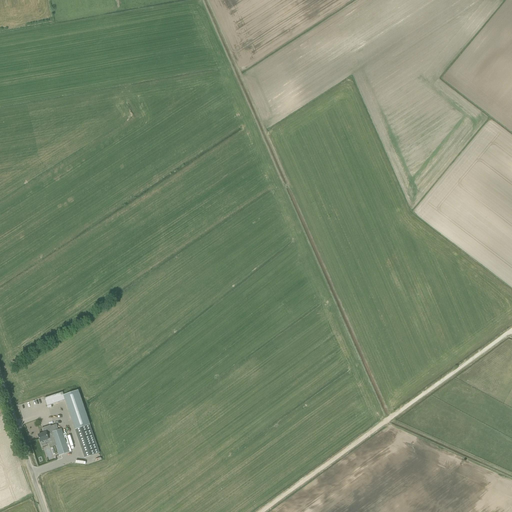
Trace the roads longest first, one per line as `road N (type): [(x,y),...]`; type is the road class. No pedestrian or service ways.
road 1 (track): [(511,329),(262,511)]
road 2 (unclassified): [(44,511),(0,384)]
